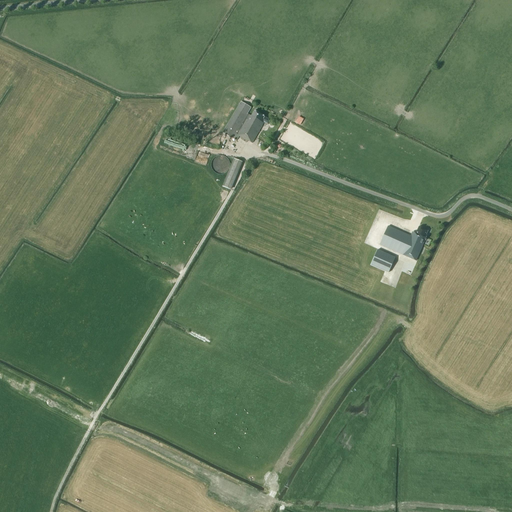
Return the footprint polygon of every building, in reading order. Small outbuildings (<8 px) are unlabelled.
[(267,125),(270,120),(264,117),(264,116),(255,111),(254,111),(251,116),(247,114),(251,107),(241,102),(223,133),(232,139),(232,138),(237,141),(239,136),(248,141),(248,140),(252,143),(262,126),(264,123),(267,125)] [(287,127),(282,139),(284,141),(288,131),(289,132),(291,129),(287,127)] [(234,159),(222,186),(231,190),(242,162),(234,159)] [(420,227),(419,227),(416,233),(413,232),(412,232),(410,236),(408,235),(388,226),(380,245),(400,254),(402,255),(403,255),(415,261),(415,260),(416,261),(425,242),(424,242),(427,236),(426,235),(428,231),(423,229),(422,228),(422,227),(420,227)] [(378,250),(371,265),(389,272),(395,258),(378,250)] [(398,301),(401,302),(404,302),(406,300),(408,299),(409,296),(409,293),(409,291),(407,289),(405,287),(402,287),(400,287),(397,288),(395,290),(394,292),(394,295),(395,298),(396,300),(398,301)]
